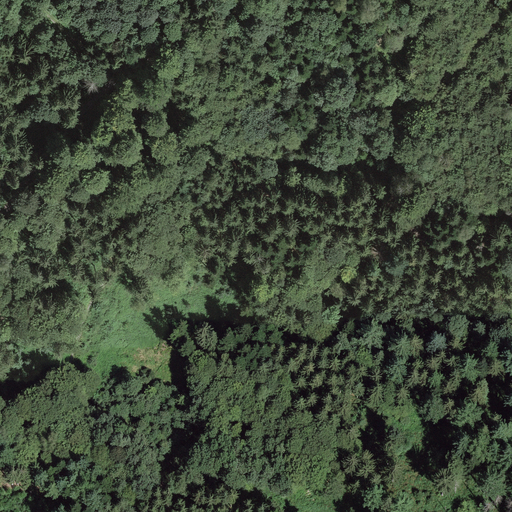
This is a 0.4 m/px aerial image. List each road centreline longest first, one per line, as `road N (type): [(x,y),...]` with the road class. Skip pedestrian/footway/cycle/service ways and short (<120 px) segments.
road 1 (track): [(38,0),(117,76),(136,107),(144,144),(144,211),(78,335),(69,393),(79,441),(129,511)]
road 2 (track): [(408,0),(407,205),(422,232),(468,268),(511,285)]
road 3 (track): [(0,216),(39,157),(117,76),(231,0)]
road 4 (track): [(511,0),(459,59),(403,160)]
